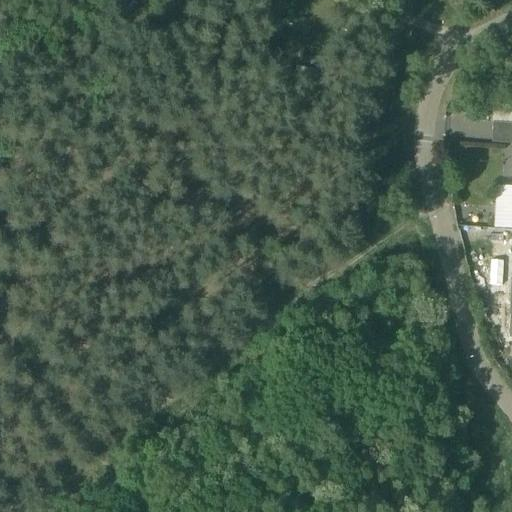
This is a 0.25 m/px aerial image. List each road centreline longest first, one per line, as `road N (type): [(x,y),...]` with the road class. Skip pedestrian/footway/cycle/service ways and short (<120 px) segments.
road 1 (unclassified): [(511,409),(481,372),(422,137),(437,75),(454,53),(511,20)]
road 2 (track): [(94,462),(0,340)]
